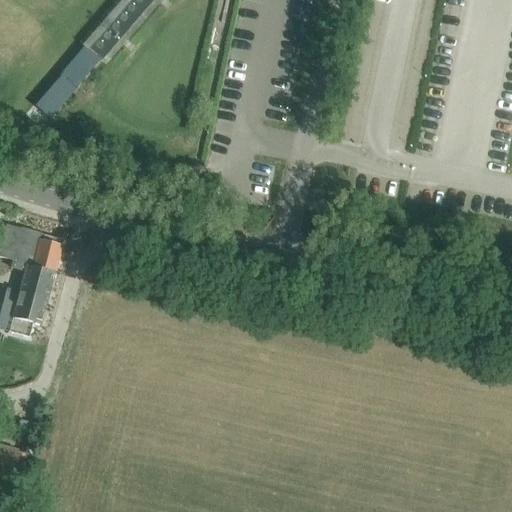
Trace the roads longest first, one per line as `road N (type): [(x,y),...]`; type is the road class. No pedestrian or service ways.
road 1 (unclassified): [(0,182),(282,257)]
road 2 (unclassified): [(511,312),(282,257)]
